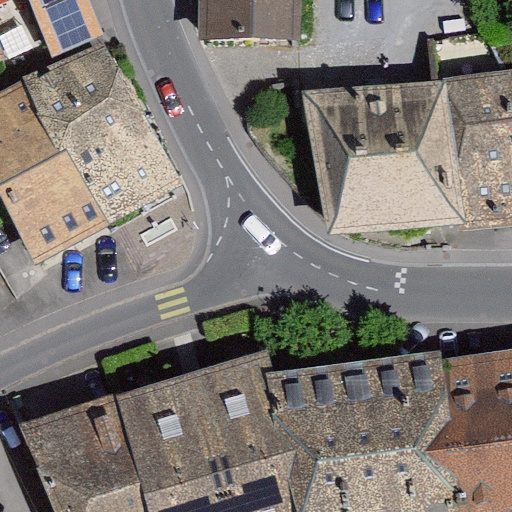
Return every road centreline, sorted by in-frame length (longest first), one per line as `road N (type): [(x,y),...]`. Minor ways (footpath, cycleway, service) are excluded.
road 1 (unclassified): [(0,375),(149,307),(297,254)]
road 2 (tertiary): [(147,0),(154,31),(233,187),(297,254)]
road 3 (tertiary): [(297,254),(339,278),(511,293)]
